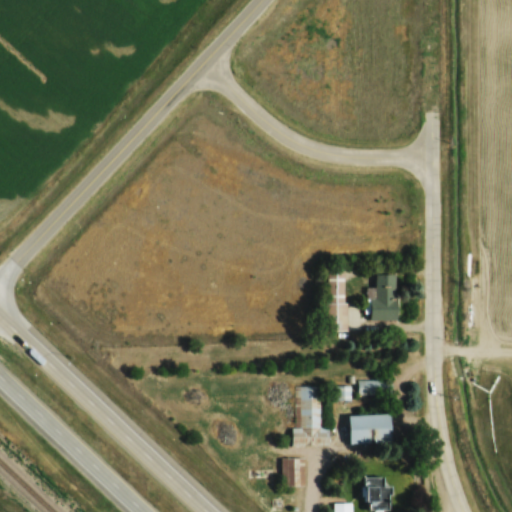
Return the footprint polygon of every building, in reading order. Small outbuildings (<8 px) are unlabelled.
[(344,329),(344,271),(326,271),(326,329),(344,329)] [(395,273),(370,273),(371,319),(395,319),(395,273)] [(327,445),(327,425),(324,425),(323,385),(291,385),(292,445),(327,445)] [(348,443),(390,442),(389,413),(347,414),(348,443)] [(303,457),(280,457),(280,485),(302,485),(303,457)] [(363,476),(363,510),(388,510),(388,485),(382,485),(382,476),(363,476)] [(331,511),(349,511),(349,503),(332,503),(331,511)]
